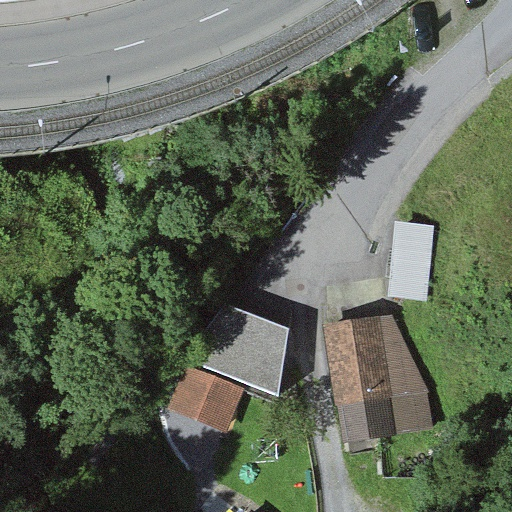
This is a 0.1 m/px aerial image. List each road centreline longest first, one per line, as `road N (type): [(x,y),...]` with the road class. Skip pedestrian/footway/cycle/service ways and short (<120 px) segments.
road 1 (residential): [(511,29),(394,147),(318,261),(313,350),(340,511)]
road 2 (secondary): [(252,0),(126,49),(0,70)]
